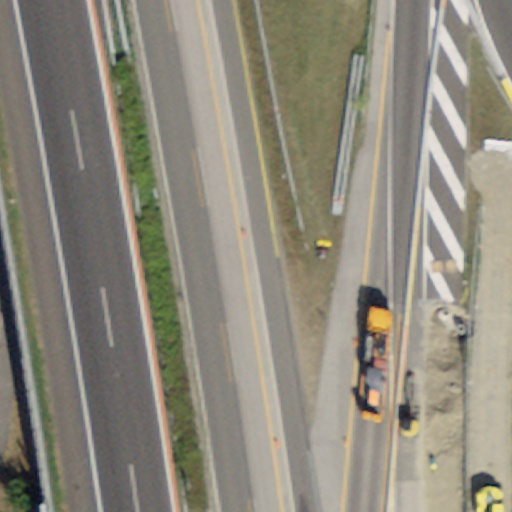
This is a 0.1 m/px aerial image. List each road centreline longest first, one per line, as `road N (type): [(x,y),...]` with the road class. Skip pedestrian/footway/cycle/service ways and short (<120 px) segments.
road 1 (motorway): [(47,0),(135,511)]
road 2 (motorway): [(254,511),(168,0)]
road 3 (motorway): [(408,511),(409,0)]
